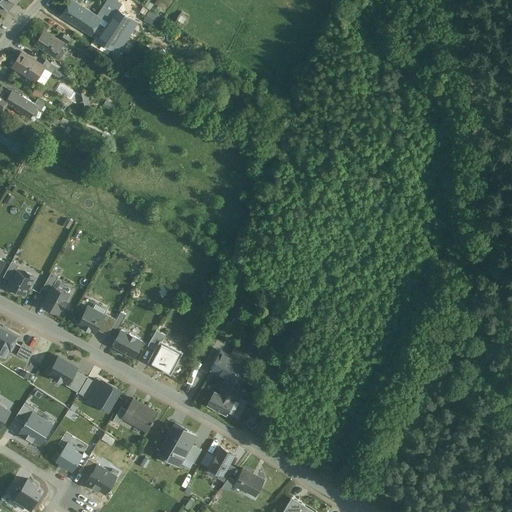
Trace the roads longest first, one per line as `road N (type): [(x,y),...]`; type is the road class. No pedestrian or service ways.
road 1 (unknown): [(411,511),(380,488),(381,453),(445,340),(488,175),(483,99),(456,0)]
road 2 (residential): [(0,301),(369,511)]
